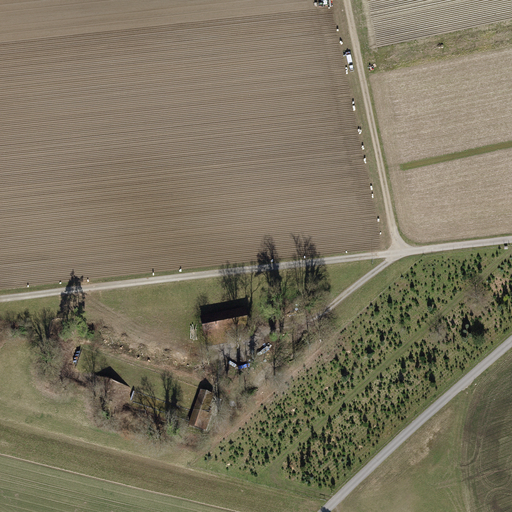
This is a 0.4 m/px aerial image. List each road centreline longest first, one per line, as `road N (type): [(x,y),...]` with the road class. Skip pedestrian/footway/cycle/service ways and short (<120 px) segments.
road 1 (track): [(511,239),(36,295)]
road 2 (track): [(344,0),(398,252),(313,317)]
road 3 (unclassified): [(511,343),(326,511)]
